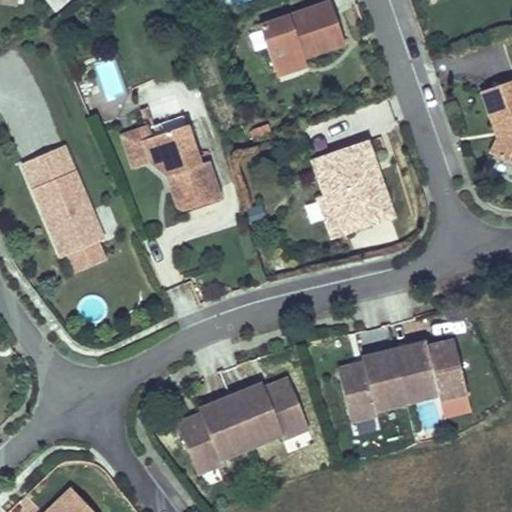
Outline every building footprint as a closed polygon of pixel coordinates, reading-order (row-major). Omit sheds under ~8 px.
[(344,44),(329,1),(259,25),(273,68),(303,57),(344,44)] [(273,68),(279,83),(308,73),(303,57),(273,68)] [(511,79),(481,91),(494,129),(498,128),(501,137),(497,138),(490,154),(511,163),(511,79)] [(146,128),(149,137),(186,125),(183,115),(146,128)] [(220,198),(207,161),(200,164),(186,125),(149,137),(143,139),(151,162),(167,176),(173,174),(184,205),(185,210),(220,198)] [(134,167),(151,162),(143,139),(149,137),(146,128),(123,136),(134,167)] [(273,141),(270,128),(248,133),(251,147),(273,141)] [(367,142),(312,161),(324,198),(331,195),(335,197),(348,233),(374,223),(369,210),(389,204),(377,171),(373,172),(371,167),(375,165),(367,142)] [(63,146),(22,163),(60,254),(95,238),(101,236),(63,146)] [(178,207),(184,205),(173,174),(167,176),(178,207)] [(332,238),(348,233),(335,197),(331,195),(324,198),(318,200),(332,238)] [(393,216),(389,204),(369,210),(374,223),(393,216)] [(262,207),(247,213),(255,232),(269,227),(262,207)] [(105,261),(95,238),(60,254),(70,276),(105,261)] [(465,393),(451,340),(436,344),(433,350),(427,351),(426,347),(425,342),(393,350),(406,403),(437,395),(438,400),(465,393)] [(337,369),(350,422),(377,415),(375,411),(406,403),(393,350),(361,358),(362,363),(363,368),(358,369),(352,366),(337,369)] [(307,430),(286,379),(272,385),(270,391),(264,393),(262,389),(260,384),(229,397),(250,448),(280,435),(282,440),(307,430)] [(262,389),(264,393),(270,391),(272,385),(262,389)] [(465,393),(438,400),(443,420),(470,413),(465,393)] [(177,424),(197,475),(223,464),(221,460),(250,448),(229,397),(199,410),(201,414),(203,418),(198,421),(191,418),(177,424)] [(435,402),(418,405),(422,429),(439,426),(435,402)] [(93,511),(71,489),(47,511),(93,511)]
